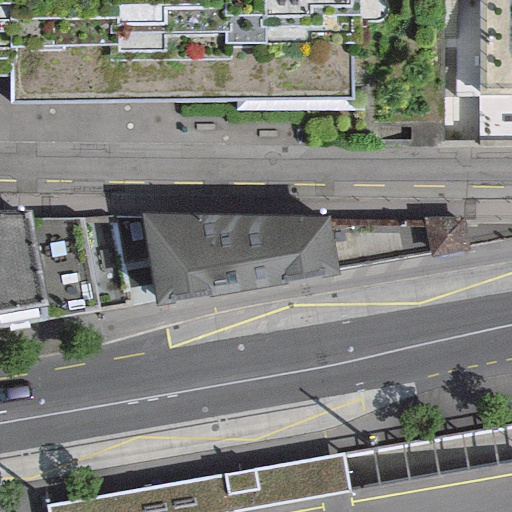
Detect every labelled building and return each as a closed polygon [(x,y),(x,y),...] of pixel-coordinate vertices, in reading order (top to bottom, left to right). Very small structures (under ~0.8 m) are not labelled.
[(4,104),(357,106),(356,0),(0,0),(0,59),(5,60),(4,104)] [(511,0),(441,0),(441,104),(511,103),(511,0)] [(424,218),(431,257),(471,249),(465,218),(424,218)] [(329,223),(149,225),(157,289),(335,264),(329,223)] [(0,324),(93,308),(83,245),(0,244),(0,324)]
